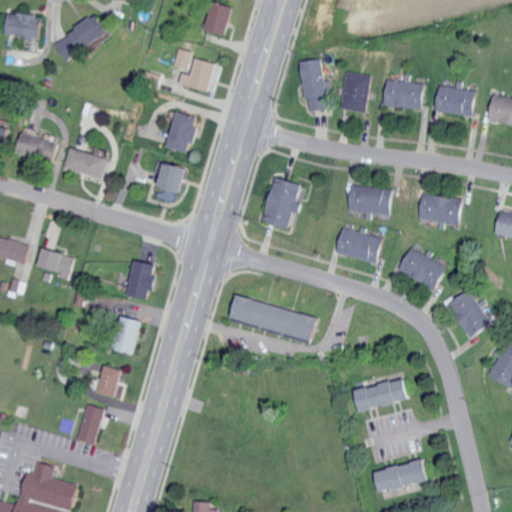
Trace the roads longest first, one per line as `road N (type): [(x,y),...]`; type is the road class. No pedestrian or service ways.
road 1 (secondary): [(129,511),(277,0)]
road 2 (residential): [(486,511),(453,372),(424,324),(378,296),(206,245)]
road 3 (residential): [(238,133),(317,155),(511,184)]
road 4 (residential): [(206,245),(0,191)]
